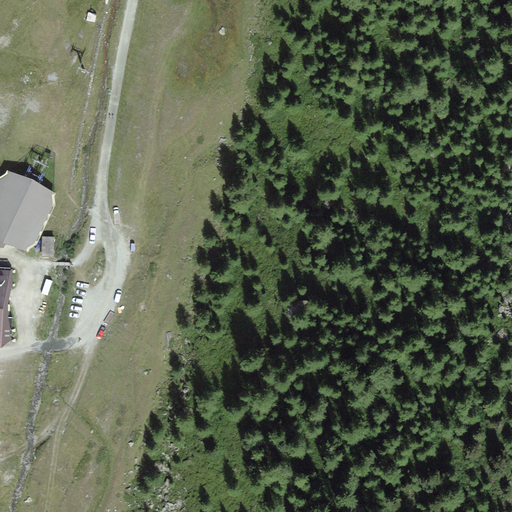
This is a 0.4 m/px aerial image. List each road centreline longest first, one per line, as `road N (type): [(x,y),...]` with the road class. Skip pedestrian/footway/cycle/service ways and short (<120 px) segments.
road 1 (track): [(70,263),(86,254),(102,216),(133,0)]
road 2 (track): [(102,216),(111,266),(94,321),(72,342),(0,355)]
road 3 (track): [(94,321),(64,413),(38,440),(0,458)]
